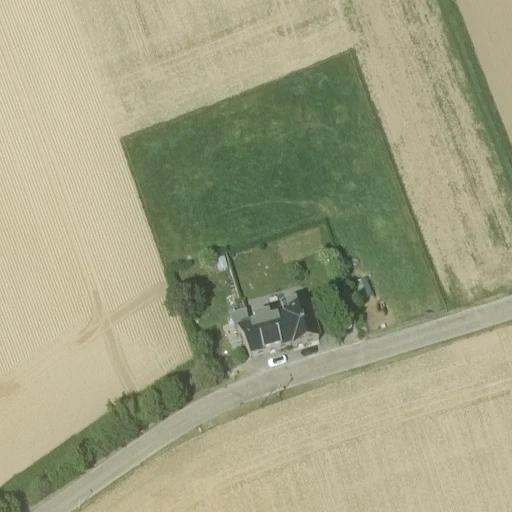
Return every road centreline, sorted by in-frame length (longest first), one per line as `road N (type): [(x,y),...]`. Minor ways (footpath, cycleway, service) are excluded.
road 1 (tertiary): [(511,308),(227,396),(59,511)]
road 2 (track): [(511,179),(443,0)]
